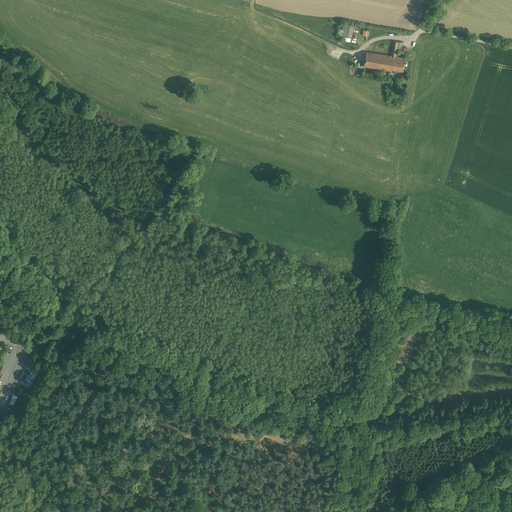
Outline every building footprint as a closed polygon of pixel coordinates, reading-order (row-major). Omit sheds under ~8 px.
[(346,24),(341,22),(337,35),(343,36),(346,24)] [(354,26),(346,24),(343,36),(351,38),(354,26)] [(393,71),(395,57),(395,55),(396,56),(397,51),(398,42),(393,41),(391,56),(366,52),(364,67),(391,71),(393,71)] [(405,58),(395,57),(393,71),(391,71),(390,73),(395,73),(395,72),(403,73),(405,58)] [(23,372),(20,379),(31,383),(34,376),(23,372)] [(18,396),(13,394),(11,400),(9,403),(14,405),(18,396)]
